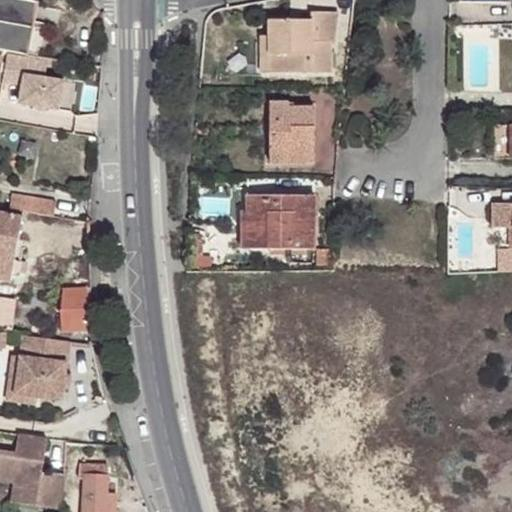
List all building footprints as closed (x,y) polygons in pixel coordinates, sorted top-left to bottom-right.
[(0,0),(0,50),(8,52),(27,55),(38,1),(29,0),(0,0)] [(269,55),(269,73),(331,73),(331,69),(331,53),(331,42),(335,42),(338,13),(311,13),(310,21),(269,20),(269,36),(281,36),(281,55),(269,55)] [(269,36),(260,36),(260,56),(269,55),(281,55),(281,36),(269,36)] [(27,59),(7,55),(2,81),(22,84),(18,103),(58,109),(63,82),(24,75),(27,59)] [(269,55),(260,56),(260,73),(269,73),(269,55)] [(270,103),(270,149),(286,149),(286,164),(315,163),(315,108),(288,108),(288,103),(270,103)] [(286,149),(270,149),(269,164),(286,164),(286,149)] [(12,195),(9,209),(54,217),(56,202),(12,195)] [(247,196),(247,212),(263,212),(263,249),(314,249),(315,196),(247,196)] [(508,229),(511,228),(511,204),(498,204),(498,229),(508,229)] [(247,212),(242,212),(242,249),(263,249),(263,212),(247,212)] [(0,280),(10,282),(12,272),(14,262),(22,218),(0,213),(0,280)] [(199,234),(194,234),(194,266),(209,266),(209,256),(201,257),(201,242),(200,242),(199,234)] [(100,248),(101,264),(110,264),(110,248),(100,248)] [(318,250),(318,265),(329,265),(329,250),(318,250)] [(14,262),(12,272),(18,274),(20,263),(14,262)] [(60,310),(63,333),(90,331),(88,288),(63,289),(62,310),(60,310)] [(22,336),(19,356),(14,394),(37,397),(62,400),(63,388),(65,375),(70,342),(22,336)] [(14,394),(19,356),(12,355),(6,401),(36,404),(37,397),(14,394)] [(0,480),(15,483),(12,504),(61,511),(62,511),(65,474),(43,472),(48,439),(19,435),(16,454),(0,451),(0,480)] [(86,465),(86,476),(108,477),(108,466),(86,465)] [(86,476),(84,511),(106,511),(108,479),(108,477),(86,476)] [(116,511),(117,479),(108,479),(106,511),(116,511)]
